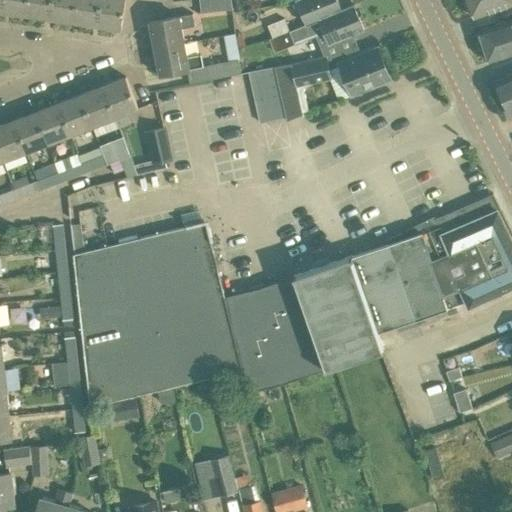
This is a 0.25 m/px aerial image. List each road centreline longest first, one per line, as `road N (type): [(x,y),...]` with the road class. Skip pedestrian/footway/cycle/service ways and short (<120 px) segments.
road 1 (residential): [(0,37),(107,53),(0,93)]
road 2 (tertiary): [(423,0),(511,188)]
